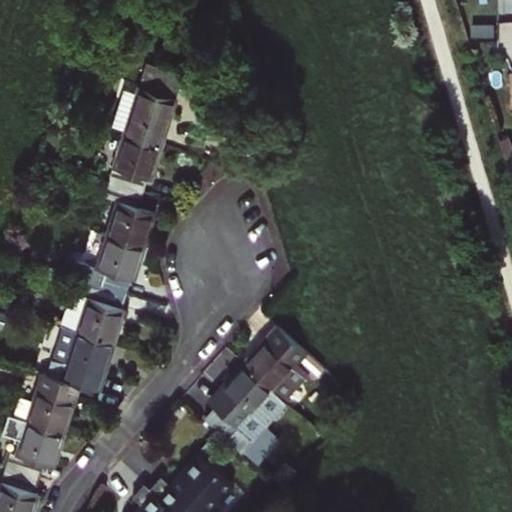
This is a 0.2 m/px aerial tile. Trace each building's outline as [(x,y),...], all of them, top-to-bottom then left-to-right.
[(119,137),(158,149),(173,98),(181,74),(141,63),(119,137)] [(145,181),(147,182),(158,149),(119,137),(104,186),(140,197),(145,181)] [(153,218),(136,214),(140,197),(104,186),(89,235),(142,251),(153,218)] [(129,283),(132,284),(142,251),(89,235),(74,284),(124,299),(129,283)] [(75,335),(113,347),(123,314),(120,313),(124,299),(74,284),(70,299),(85,304),(75,335)] [(310,381),(320,369),(275,328),(241,367),(280,401),(303,375),(310,381)] [(76,389),(98,396),(113,347),(75,335),(60,384),(76,389)] [(239,434),(250,444),(284,405),(280,401),(241,367),(217,394),(223,399),(212,412),(239,434)] [(28,426),(66,438),(76,404),(72,403),(76,389),(60,384),(43,379),(28,426)] [(12,408),(5,432),(23,437),(29,413),(12,408)] [(239,434),(212,412),(205,421),(209,425),(231,443),(239,434)] [(47,469),(55,471),(66,438),(28,426),(18,458),(13,456),(7,474),(8,474),(42,485),(47,469)] [(160,464),(129,511),(200,511),(229,466),(197,447),(179,476),(160,464)] [(0,500),(0,511),(37,511),(42,498),(39,497),(42,485),(8,474),(0,500)]
